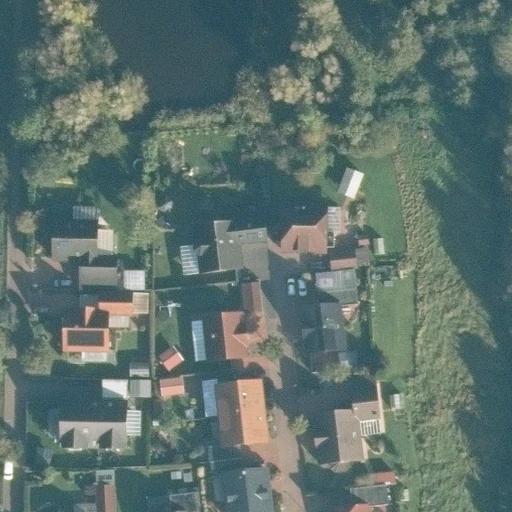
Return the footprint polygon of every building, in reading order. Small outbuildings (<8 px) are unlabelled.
[(369,183),(347,174),(339,195),(361,203),(369,183)] [(326,209),(280,208),(279,257),(326,257),(326,209)] [(234,225),(194,229),(198,278),(239,275),(236,250),(267,246),(262,210),(233,213),(234,225)] [(94,226),(51,225),(50,265),(79,265),(78,292),(115,294),(116,260),(94,260),(94,226)] [(368,237),(357,238),(358,250),(369,249),(368,237)] [(354,253),(328,256),(331,274),(356,271),(354,253)] [(173,290),(173,271),(154,271),(154,290),(173,290)] [(255,287),(243,288),(246,317),(258,316),(255,287)] [(317,297),(318,311),(339,309),(356,308),(354,292),(317,297)] [(94,315),(62,315),(61,357),(106,358),(107,320),(129,320),(130,298),(95,297),(94,315)] [(343,355),(339,309),(318,311),(303,313),(308,359),(343,355)] [(240,317),(205,321),(209,368),(244,364),(240,317)] [(171,352),(158,362),(166,373),(180,364),(171,352)] [(148,366),(129,366),(129,380),(148,380),(148,366)] [(354,376),(357,407),(359,420),(384,416),(378,373),(354,376)] [(163,396),(185,394),(184,378),(162,379),(163,396)] [(194,395),(212,393),(211,378),(192,380),(194,395)] [(212,393),(216,422),(262,416),(258,387),(212,393)] [(92,404),(58,404),(57,450),(91,450),(92,404)] [(126,405),(92,404),(91,450),(125,450),(126,405)] [(357,407),(315,412),(321,464),(334,463),(334,466),(339,469),(351,468),(354,464),(354,460),(364,459),(359,420),(357,407)] [(262,416),(216,422),(219,449),(239,446),(265,443),(262,416)] [(206,450),(209,467),(240,463),(239,446),(219,449),(206,450)] [(211,480),(220,479),(242,476),(240,463),(209,467),(211,480)] [(369,474),(370,485),(388,483),(393,483),(392,471),(369,474)] [(268,511),(264,473),(242,476),(220,479),(223,511),(268,511)] [(352,487),(354,505),(368,503),(390,502),(388,483),(370,485),(352,487)] [(111,511),(110,488),(92,489),(92,511),(111,511)] [(167,500),(168,511),(198,511),(197,497),(167,500)] [(354,505),(332,507),(332,511),(369,511),(368,503),(354,505)]
